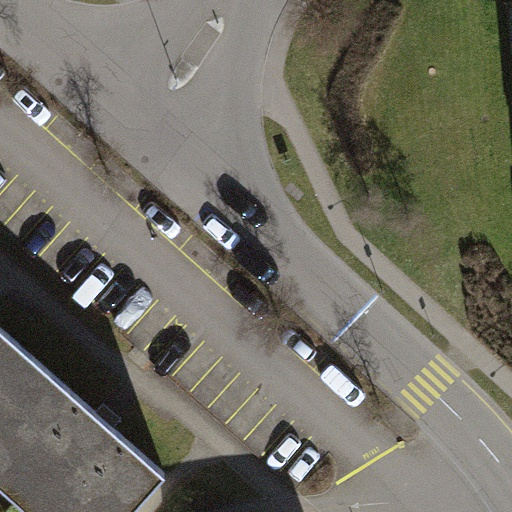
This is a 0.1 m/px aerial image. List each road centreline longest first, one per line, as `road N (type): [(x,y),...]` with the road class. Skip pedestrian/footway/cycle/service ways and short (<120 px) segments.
road 1 (residential): [(511,481),(430,386),(140,129)]
road 2 (residential): [(140,129),(0,8)]
road 3 (residential): [(232,0),(140,129)]
